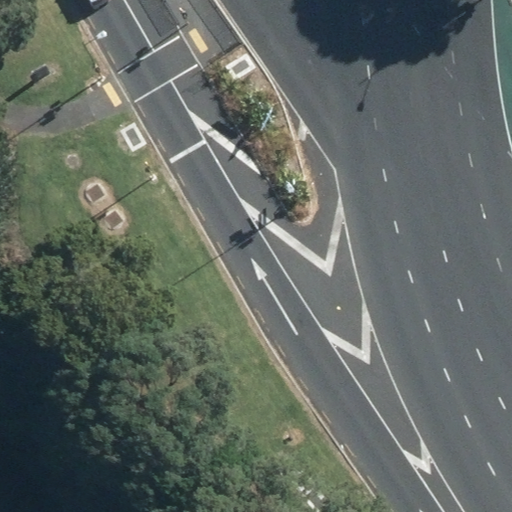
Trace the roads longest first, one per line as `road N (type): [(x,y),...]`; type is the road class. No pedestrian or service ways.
road 1 (primary): [(414,511),(321,372),(103,0)]
road 2 (primary): [(285,0),(460,284)]
road 3 (tertiary): [(460,284),(408,77),(404,0)]
